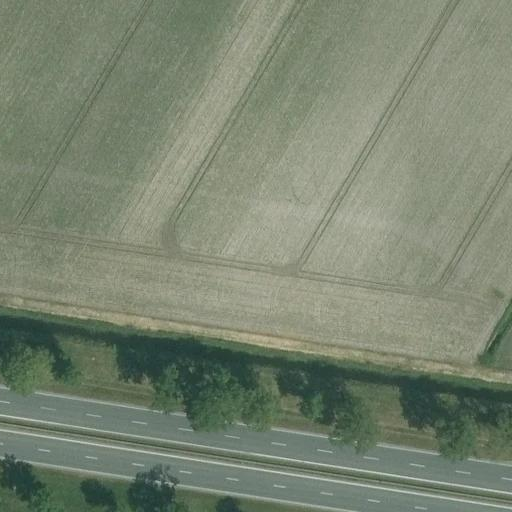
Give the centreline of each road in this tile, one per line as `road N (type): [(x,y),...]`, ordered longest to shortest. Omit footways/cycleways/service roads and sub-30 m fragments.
road 1 (trunk): [(511,478),(0,399)]
road 2 (trunk): [(0,440),(464,511)]
